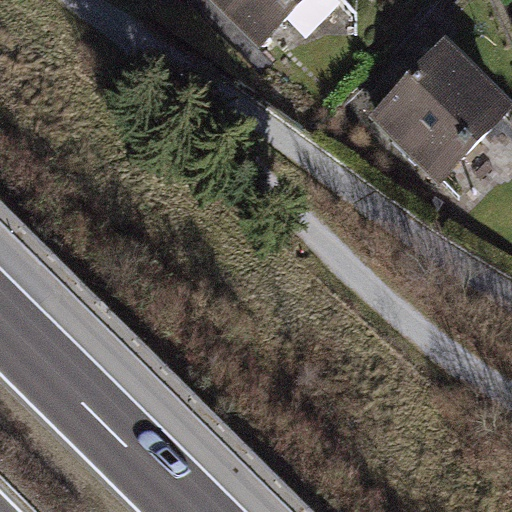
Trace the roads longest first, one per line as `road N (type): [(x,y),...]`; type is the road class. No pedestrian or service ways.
road 1 (track): [(511,400),(473,378),(348,264),(82,0)]
road 2 (track): [(511,296),(97,13)]
road 3 (motorway): [(193,511),(0,320)]
